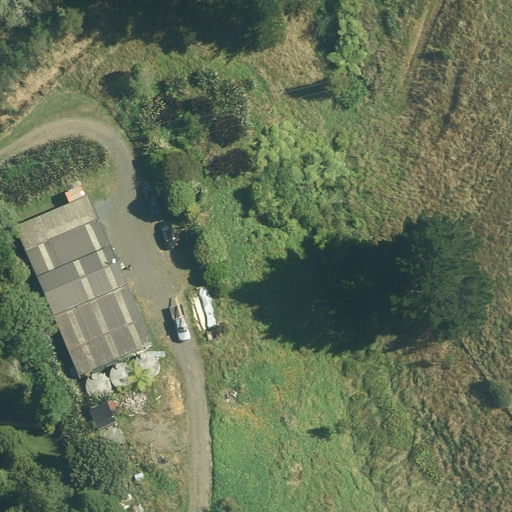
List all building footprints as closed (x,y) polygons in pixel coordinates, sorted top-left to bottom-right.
[(14,233),(24,256),(61,241),(99,225),(94,213),(89,201),(14,233)] [(24,256),(55,328),(76,378),(151,347),(144,330),(137,313),(130,297),(118,269),(106,241),(99,225),(61,241),(24,256)] [(134,372),(135,375),(138,378),(141,380),(145,381),(148,380),(152,379),(154,376),(156,373),(157,369),(156,366),(154,363),(151,360),(148,359),(144,358),(141,359),(137,361),(135,364),(134,368),(134,372)] [(111,380),(112,383),(115,386),(118,388),(121,389),(125,388),(128,387),(131,384),(133,381),(133,378),(133,374),(131,371),(128,368),(125,367),(121,366),(117,367),(114,370),(112,373),(111,376),(111,380)] [(14,384),(14,386),(16,387),(17,388),(19,389),(21,388),(23,388),(24,386),(25,384),(25,383),(25,381),(24,379),(23,378),(21,377),(19,377),(17,377),(15,378),(14,380),(14,382),(14,384)] [(84,390),(86,394),(88,397),(91,399),(95,399),(98,399),(102,398),(104,395),(106,392),(107,388),(106,385),(104,381),(102,379),(98,377),(94,377),(91,378),(88,380),(85,383),(84,387),(84,390)] [(14,400),(15,402),(16,403),(17,404),(19,405),(21,404),(23,403),(25,402),(25,400),(26,399),(25,397),(24,395),(23,394),(21,393),(19,393),(17,393),(16,394),(14,396),(14,398),(14,400)]
